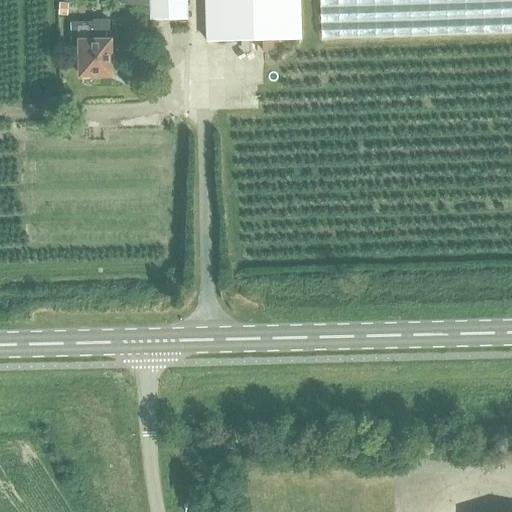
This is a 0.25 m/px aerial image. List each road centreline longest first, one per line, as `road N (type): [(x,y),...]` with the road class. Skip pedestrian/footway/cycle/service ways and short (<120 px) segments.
road 1 (primary): [(145,342),(511,333)]
road 2 (unclassified): [(161,511),(145,342)]
road 3 (primary): [(0,347),(145,342)]
